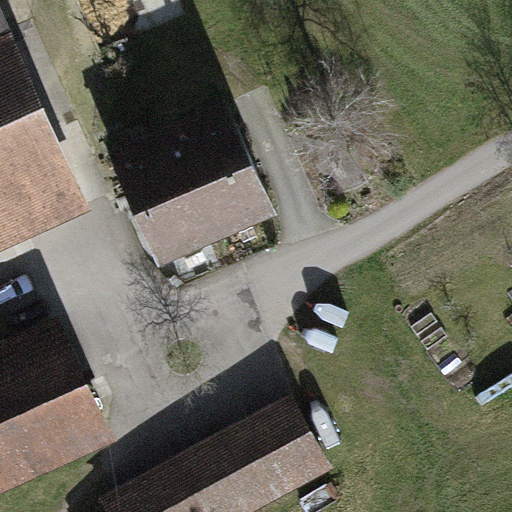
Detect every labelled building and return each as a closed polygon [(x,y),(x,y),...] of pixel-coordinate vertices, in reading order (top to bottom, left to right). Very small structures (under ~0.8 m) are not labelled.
[(0,56),(0,231),(67,200),(0,56)] [(269,221),(229,109),(123,147),(131,168),(164,259),(269,221)] [(53,328),(0,352),(0,480),(102,434),(53,328)] [(259,511),(341,464),(298,390),(116,496),(125,511),(259,511)] [(91,511),(122,511),(114,498),(91,511)]
